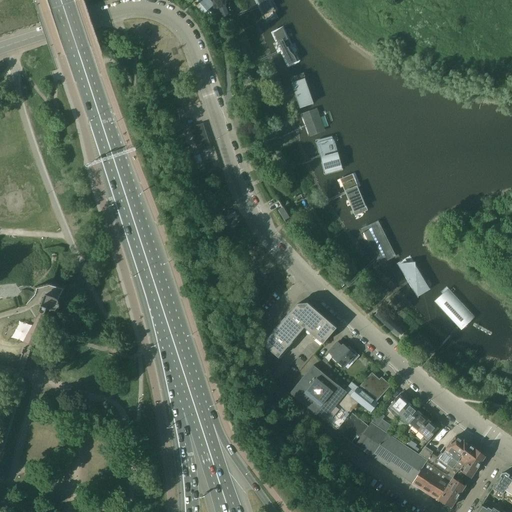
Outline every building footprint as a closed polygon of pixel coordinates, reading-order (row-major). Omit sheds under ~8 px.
[(252,0),(265,29),(281,23),(271,0),(252,0)] [(223,17),(229,15),(224,3),(218,6),(223,17)] [(284,30),(270,36),(286,73),(300,67),(284,30)] [(233,58),(240,56),(238,46),(231,48),(233,58)] [(163,81),(168,80),(169,79),(168,74),(167,70),(160,72),(163,81)] [(290,78),(301,109),(314,104),(302,73),(290,78)] [(253,89),(244,92),(247,103),(256,100),(253,89)] [(297,116),(306,141),(324,134),(315,110),(297,116)] [(192,128),(200,150),(212,146),(204,124),(192,128)] [(332,136),(311,143),(324,179),(344,172),(332,136)] [(336,181),(354,220),(370,213),(353,174),(336,181)] [(268,200),(276,198),(270,179),(262,182),(268,200)] [(284,221),(290,218),(283,206),(278,210),(284,221)] [(381,219),(360,229),(380,270),(400,260),(381,219)] [(396,267),(418,302),(434,292),(412,257),(396,267)] [(330,276),(342,287),(347,282),(334,271),(330,276)] [(456,288),(439,299),(463,333),(480,321),(456,288)] [(40,311),(42,312),(46,313),(48,312),(49,309),(49,310),(51,310),(52,310),(53,310),(54,310),(55,310),(56,309),(57,308),(58,308),(58,307),(58,306),(59,305),(59,304),(59,303),(59,302),(58,301),(58,300),(58,299),(57,298),(45,295),(43,300),(40,311)] [(304,330),(322,345),(337,328),(307,303),(297,304),(263,344),(280,359),(304,330)] [(42,312),(40,311),(36,317),(23,342),(30,344),(35,346),(46,313),(42,312)] [(375,316),(390,330),(394,325),(379,312),(375,316)] [(338,342),(330,352),(334,356),(333,357),(344,367),(355,354),(344,345),(343,346),(338,342)] [(345,390),(313,364),(290,393),(315,413),(314,413),(324,420),(342,435),(352,423),(345,418),(358,401),(371,412),(378,403),(351,382),(345,390)] [(372,374),(361,386),(377,399),(389,385),(381,378),(379,380),(372,374)] [(389,406),(399,414),(409,403),(399,394),(389,406)] [(409,423),(419,411),(409,403),(399,414),(409,423)] [(409,423),(419,431),(429,420),(419,411),(409,423)] [(378,424),(386,430),(390,425),(381,419),(378,424)] [(428,440),(438,428),(429,420),(419,431),(428,440)] [(387,430),(386,430),(378,424),(377,426),(371,421),(354,443),(371,456),(387,432),(386,432),(387,430)] [(400,433),(390,425),(386,430),(387,430),(396,437),(400,433)] [(371,456),(412,484),(432,453),(424,448),(419,454),(387,432),(371,456)] [(396,437),(407,444),(410,440),(400,433),(396,437)] [(452,468),(458,459),(468,443),(463,440),(462,441),(455,436),(445,448),(446,448),(438,458),(440,459),(448,465),(452,468)] [(482,454),(468,443),(458,459),(464,462),(459,469),(471,476),(483,458),(482,454)] [(438,458),(432,453),(412,484),(421,489),(440,459),(438,458)] [(421,489),(429,494),(448,465),(440,459),(421,489)] [(452,468),(448,465),(429,494),(438,500),(452,477),(455,473),(452,469),(452,468)] [(499,499),(500,498),(511,477),(511,476),(505,472),(501,473),(489,493),(499,499)] [(452,505),(465,485),(452,477),(438,500),(448,506),(452,505)] [(503,498),(510,502),(511,498),(511,477),(500,498),(502,499),(503,498)]
